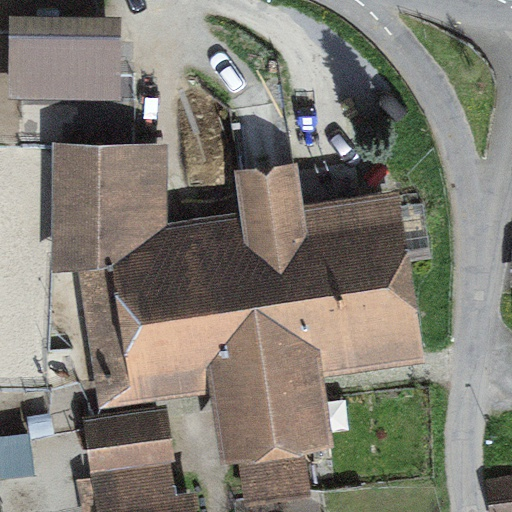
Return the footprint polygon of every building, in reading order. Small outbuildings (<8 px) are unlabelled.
[(13,98),(119,97),(118,24),(13,25),(13,98)] [(130,149),(60,147),(62,261),(86,258),(105,377),(218,359),(231,439),(317,425),(305,346),(398,332),(380,214),(294,227),(286,174),(242,180),(250,233),(131,251),(130,149)] [(303,167),(305,204),(372,200),(370,163),(303,167)] [(90,425),(95,462),(167,451),(162,415),(90,425)] [(246,499),(306,489),(301,454),(240,464),(246,499)] [(190,511),(189,504),(176,506),(170,465),(96,477),(101,511),(190,511)] [(511,511),(511,477),(490,480),(494,511),(511,511)]
